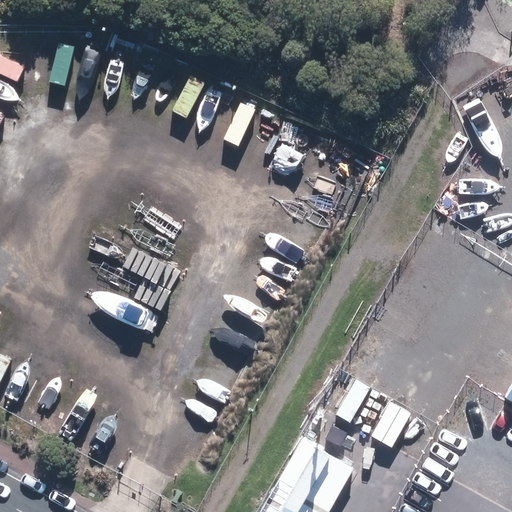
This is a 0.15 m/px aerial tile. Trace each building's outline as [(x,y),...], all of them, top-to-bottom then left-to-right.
[(94,36),(77,28),(56,67),(73,76),(94,36)] [(111,46),(94,36),(73,76),(90,85),(111,46)] [(0,74),(0,99),(12,105),(22,85),(0,74)] [(206,87),(191,78),(169,115),(185,124),(206,87)] [(227,100),(212,91),(191,125),(207,134),(227,100)] [(333,459),(302,440),(259,511),(327,511),(359,458),(340,447),(333,459)] [(388,492),(424,511),(435,494),(398,474),(388,492)] [(424,511),(388,492),(378,509),(383,511),(424,511)]
